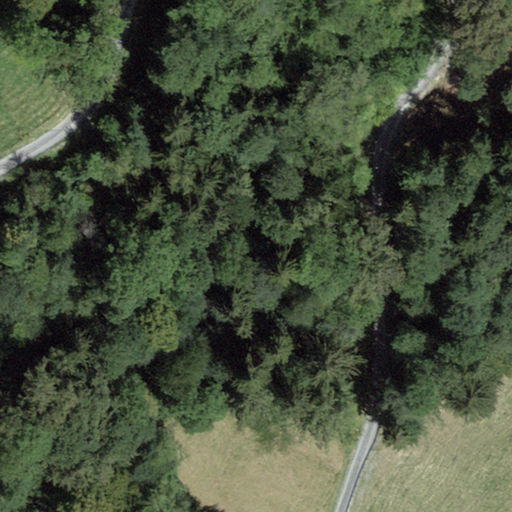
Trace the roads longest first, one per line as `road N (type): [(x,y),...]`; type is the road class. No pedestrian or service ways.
road 1 (track): [(363,441),(381,377),(375,264),(359,197),(323,127),(311,79),(322,40),(347,0)]
road 2 (track): [(110,76),(64,131),(0,170)]
